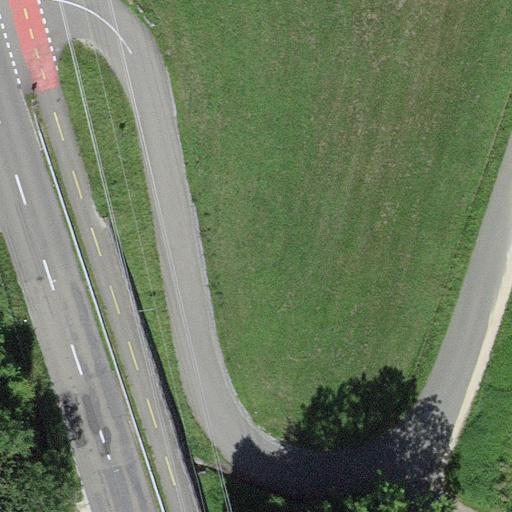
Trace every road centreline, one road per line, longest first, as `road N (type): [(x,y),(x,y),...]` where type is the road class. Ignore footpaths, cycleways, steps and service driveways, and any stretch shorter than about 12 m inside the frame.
road 1 (unclassified): [(511,204),(429,431),(381,468),(308,474),(253,455),(213,401),(148,73),(94,12),(62,0)]
road 2 (tertiary): [(128,511),(0,116)]
